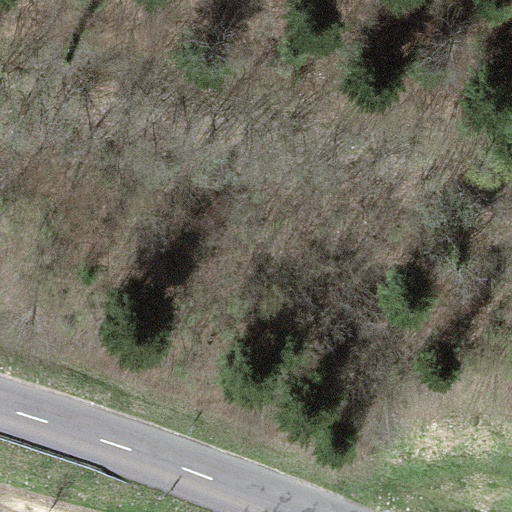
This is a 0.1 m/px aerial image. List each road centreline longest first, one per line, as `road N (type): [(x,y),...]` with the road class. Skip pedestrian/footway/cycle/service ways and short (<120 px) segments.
road 1 (track): [(0,46),(134,60),(365,141),(511,159)]
road 2 (secondary): [(295,511),(143,452),(0,408)]
road 3 (track): [(341,511),(361,495),(511,465)]
